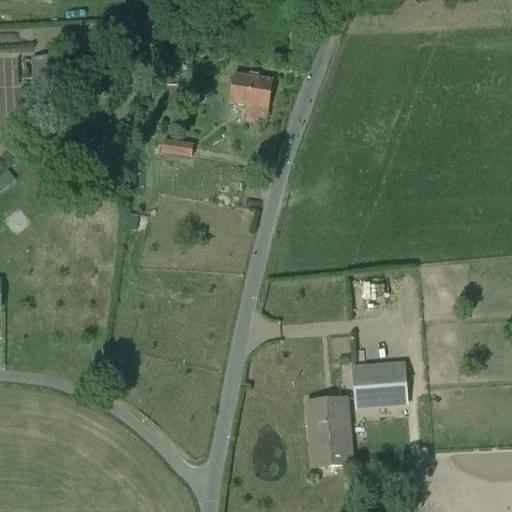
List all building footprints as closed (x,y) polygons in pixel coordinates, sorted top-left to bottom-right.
[(35,61),(36,82),(60,80),(59,60),(35,61)] [(265,124),(267,110),(271,81),(233,75),(228,104),(247,107),(245,121),(265,124)] [(162,141),(161,141),(159,154),(190,159),(193,146),(162,141)] [(7,172),(0,178),(0,193),(15,181),(7,172)] [(404,368),(352,372),(355,409),(407,405),(404,368)] [(311,470),(313,470),(312,464),(329,463),(329,469),(351,467),(346,402),(325,404),(326,414),(319,415),(319,410),(307,411),(311,470)]
